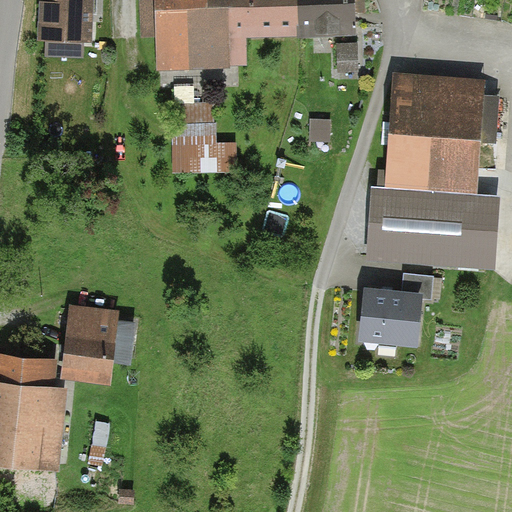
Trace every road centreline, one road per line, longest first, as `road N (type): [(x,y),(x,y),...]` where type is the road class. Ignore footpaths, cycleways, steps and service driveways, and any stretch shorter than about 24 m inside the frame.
road 1 (residential): [(320,290),(379,104),(399,0)]
road 2 (track): [(296,511),(320,290)]
